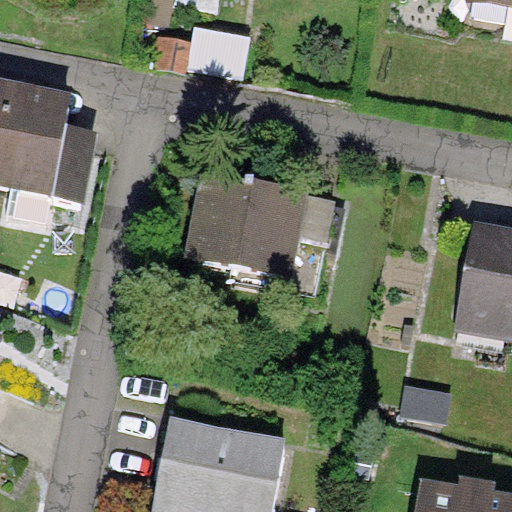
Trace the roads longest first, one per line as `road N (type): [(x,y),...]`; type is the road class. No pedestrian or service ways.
road 1 (residential): [(147,89),(87,385),(73,511)]
road 2 (residential): [(511,163),(147,89)]
road 3 (residential): [(147,89),(0,60)]
